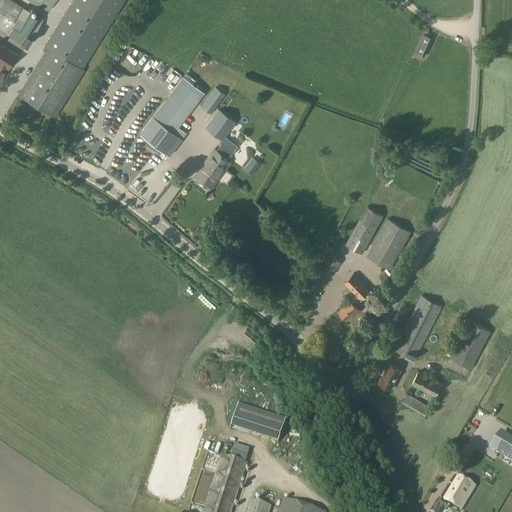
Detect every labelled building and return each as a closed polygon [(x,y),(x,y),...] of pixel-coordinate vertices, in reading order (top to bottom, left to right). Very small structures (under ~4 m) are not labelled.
[(8,0),(0,0),(0,29),(28,46),(43,19),(8,0)] [(29,0),(48,11),(54,0),(29,0)] [(72,0),(45,45),(83,68),(125,0),(72,0)] [(424,33),(416,52),(426,56),(434,37),(424,33)] [(0,43),(0,81),(17,54),(0,43)] [(45,52),(19,94),(56,117),(85,69),(83,68),(45,45),(41,50),(45,52)] [(140,70),(135,79),(140,81),(145,73),(140,70)] [(152,117),(140,134),(169,156),(181,139),(173,133),(204,93),(197,88),(200,84),(194,79),(191,83),(183,77),(153,117),(152,117)] [(216,88),(203,107),(212,113),(225,95),(216,88)] [(217,108),(204,126),(223,140),(236,122),(217,108)] [(279,121),(288,122),(289,115),(281,113),(279,121)] [(56,131),(62,134),(65,127),(60,124),(56,131)] [(76,144),(74,148),(86,153),(87,149),(76,144)] [(215,149),(194,177),(209,188),(211,189),(218,180),(216,178),(224,167),(226,169),(231,162),(229,160),(234,153),(222,144),(217,151),(215,149)] [(254,158),(244,169),(252,175),(261,164),(254,158)] [(367,206),(346,244),(363,253),(384,215),(367,206)] [(388,219),(367,256),(389,269),(411,232),(388,219)] [(338,228),(333,237),(339,240),(344,231),(338,228)] [(332,254),(316,272),(325,281),(341,263),(332,254)] [(385,270),(379,276),(388,286),(394,280),(385,270)] [(351,299),(339,310),(342,314),(342,316),(345,319),(347,319),(348,319),(350,320),(361,310),(355,304),(361,298),(362,299),(371,291),(354,273),(345,282),(357,294),(351,300),(351,299)] [(421,295),(394,349),(415,360),(443,306),(421,295)] [(374,298),(368,306),(373,310),(379,303),(374,298)] [(469,320),(449,357),(472,369),(491,331),(469,320)] [(366,325),(361,331),(366,335),(371,329),(366,325)] [(388,336),(383,345),(389,348),(394,339),(388,336)] [(388,363),(379,383),(392,389),(401,370),(388,363)] [(418,371),(412,384),(436,397),(443,383),(418,371)] [(407,393),(401,402),(425,416),(431,407),(407,393)] [(240,431),(248,408),(238,405),(231,428),(240,431)] [(467,450),(475,433),(468,429),(459,446),(467,450)] [(491,450),(511,461),(511,440),(501,434),(491,450)] [(481,444),(487,449),(491,445),(485,440),(481,444)] [(232,451),(230,457),(245,462),(247,456),(232,451)] [(222,457),(204,511),(231,511),(247,465),(222,457)] [(481,479),(486,472),(470,462),(465,470),(481,479)] [(457,477),(442,502),(460,511),(475,488),(457,477)] [(499,511),(503,507),(487,498),(478,511),(499,511)] [(251,501),(247,511),(269,511),(271,507),(251,501)] [(319,511),(284,501),(280,511),(319,511)] [(436,501),(429,511),(440,511),(444,506),(436,501)]
